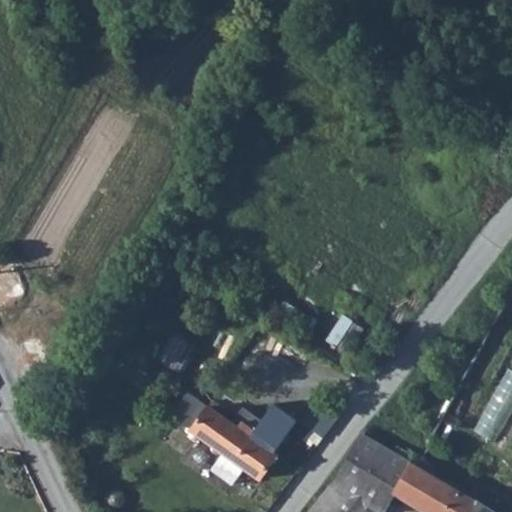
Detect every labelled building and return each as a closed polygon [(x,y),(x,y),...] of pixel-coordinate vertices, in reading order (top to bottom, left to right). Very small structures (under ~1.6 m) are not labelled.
[(159,318),(171,327),(181,314),(169,305),(159,318)] [(204,379),(199,386),(207,392),(212,385),(204,379)] [(180,411),(248,461),(264,435),(207,392),(199,386),(180,411)] [(364,415),(331,458),(375,489),(390,469),(406,440),(364,415)] [(511,511),(511,503),(406,440),(390,469),(458,511),(511,511)] [(364,504),(375,489),(331,458),(317,475),(364,504)] [(357,511),(364,504),(317,475),(286,511),(357,511)]
